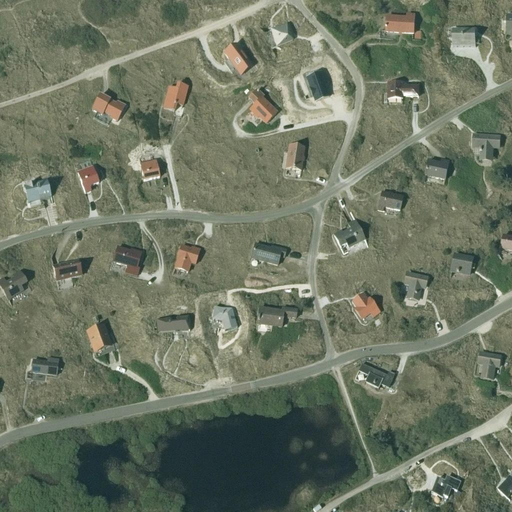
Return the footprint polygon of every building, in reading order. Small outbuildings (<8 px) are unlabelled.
[(409,21),(387,19),(386,34),(413,36),(414,21),(414,18),(410,17),(409,21)] [(286,27),(265,35),(271,50),(292,41),(286,27)] [(452,48),(475,48),(474,48),(474,46),(477,46),(477,38),(474,38),(474,31),(475,31),(462,31),(453,31),(453,40),(454,40),(454,48),(452,48)] [(235,47),(225,55),(241,77),(251,69),(235,47)] [(320,75),(307,80),(310,91),(309,91),(310,92),(312,98),(312,99),(313,98),(315,103),(329,99),(320,75)] [(418,99),(419,88),(403,88),(403,85),(388,85),(388,101),(403,101),(403,99),(418,99)] [(175,106),(182,108),(187,89),(179,87),(178,92),(169,89),(163,110),(173,113),(175,106)] [(266,125),(276,115),(261,101),(263,99),(256,92),(248,101),(255,107),(250,112),(258,120),(259,119),(266,125)] [(109,103),(99,98),(92,112),(102,117),(103,114),(111,119),(111,120),(117,123),(125,108),(117,104),(116,107),(109,103)] [(474,138),(473,149),(481,149),(480,162),(491,163),(492,150),(499,150),(499,139),(474,138)] [(304,150),(289,148),(286,171),(300,173),(304,150)] [(429,163),(425,178),(445,182),(449,164),(442,162),(441,166),(429,163)] [(159,179),(155,163),(140,166),(144,183),(159,179)] [(85,195),(90,193),(89,188),(98,185),(92,169),(77,175),(85,195)] [(24,188),(23,188),(23,189),(25,188),(29,204),(27,204),(27,205),(51,199),(51,198),(49,199),(45,183),(47,183),(46,182),(24,188)] [(402,199),(381,194),(377,212),(382,213),(383,209),(399,213),(402,199)] [(364,242),(355,223),(348,227),(351,231),(342,236),(341,234),(334,237),(339,249),(346,245),(348,250),(364,242)] [(511,252),(511,239),(503,238),(501,250),(511,252)] [(286,252),(273,249),(273,251),(255,246),(251,261),(277,268),(279,259),(283,260),(286,252)] [(178,261),(175,271),(187,275),(190,265),(195,267),(199,252),(191,249),(190,251),(181,248),(177,261),(178,261)] [(127,268),(125,274),(137,278),(139,271),(136,270),(141,255),(133,252),(133,254),(117,249),(113,264),(127,268)] [(473,261),(455,257),(452,273),(469,277),(471,270),(473,271),(474,268),(471,267),(473,261)] [(81,277),(77,264),(53,270),(56,283),(81,277)] [(23,293),(20,289),(26,285),(20,274),(13,278),(14,280),(6,285),(3,280),(0,282),(0,289),(8,302),(23,293)] [(418,303),(420,290),(424,291),(426,280),(408,276),(405,287),(409,288),(407,300),(418,303)] [(370,315),(373,319),(379,314),(369,301),(354,311),(361,321),(370,315)] [(214,309),(212,323),(221,324),(224,333),(237,328),(231,312),(214,309)] [(257,326),(281,329),(283,319),(295,321),(296,313),(282,310),(281,313),(259,310),(257,326)] [(169,320),(156,322),(157,334),(158,333),(171,332),(177,332),(177,334),(189,332),(189,333),(189,325),(188,318),(175,320),(176,325),(172,326),(169,320)] [(103,329),(87,335),(94,354),(110,348),(103,329)] [(493,382),(495,369),(499,370),(500,359),(480,355),(478,366),(484,367),(482,380),(493,382)] [(33,363),(31,374),(51,377),(56,378),(58,362),(47,360),(47,364),(33,363)] [(380,387),(388,391),(394,376),(388,374),(387,378),(361,366),(358,374),(367,378),(364,385),(378,392),(380,387)] [(491,389),(480,387),(479,393),(490,395),(491,389)] [(511,480),(510,478),(498,491),(507,500),(511,494),(511,480)] [(456,493),(460,484),(446,479),(444,484),(436,481),(431,496),(442,501),(443,499),(447,500),(451,491),(456,493)]
